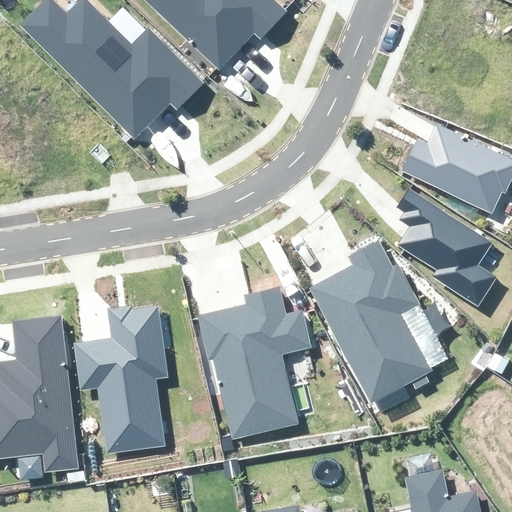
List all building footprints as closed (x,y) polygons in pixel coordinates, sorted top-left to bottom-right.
[(177,109),(202,84),(147,28),(131,44),(87,0),(78,0),(67,12),(55,0),(44,0),(21,24),(133,138),(170,102),(177,109)] [(260,38),(286,11),(274,0),(142,0),(218,70),(254,31),(260,38)] [(505,193),(511,177),(511,159),(436,124),(428,142),(417,137),(402,171),(492,214),(502,192),(505,193)] [(492,243),(409,189),(397,207),(404,212),(400,219),(411,226),(399,244),(437,269),(432,277),(478,307),(497,278),(477,265),(492,243)] [(393,265),(380,241),(349,257),(354,265),(310,289),(370,402),(431,370),(400,313),(420,303),(398,262),(393,265)] [(286,314),(280,287),(244,295),(246,303),(198,315),(209,360),(213,359),(232,440),(299,424),(282,355),(312,348),(303,310),(286,314)] [(106,454),(165,447),(156,378),(168,377),(159,306),(132,309),(132,305),(107,308),(111,338),(74,343),(81,390),(97,388),(106,454)] [(15,365),(0,366),(0,454),(39,451),(41,476),(78,473),(67,321),(13,325),(15,365)] [(495,511),(495,507),(459,511),(455,486),(419,491),(422,511),(495,511)]
